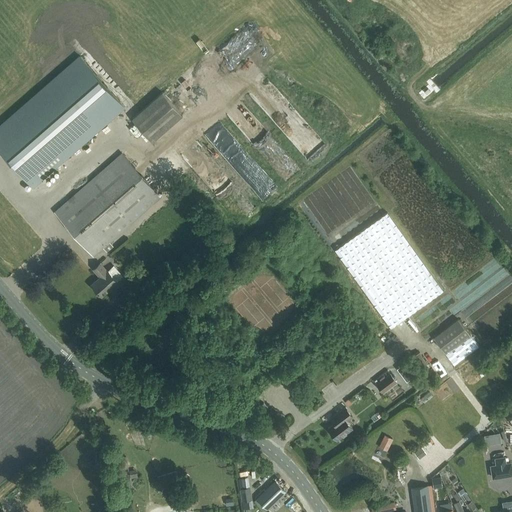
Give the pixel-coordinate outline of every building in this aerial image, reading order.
[(0,149),(33,187),(125,107),(81,56),(0,126),(0,149)] [(152,142),(182,115),(162,92),(132,119),(152,142)] [(118,234),(130,223),(160,197),(122,153),(55,212),(93,256),(103,247),(107,252),(113,246),(109,242),(118,234)] [(387,212),(335,250),(391,328),(401,320),(403,323),(399,326),(408,338),(418,330),(409,318),(406,321),(404,318),(443,290),(387,212)] [(114,290),(120,284),(107,270),(107,271),(100,263),(93,269),(100,277),(91,285),(101,296),(111,287),(114,290)] [(112,268),(120,280),(124,278),(116,265),(112,268)] [(458,319),(434,337),(446,354),(470,335),(458,319)] [(426,364),(419,352),(411,356),(419,368),(426,364)] [(397,368),(407,382),(413,377),(403,363),(397,368)] [(382,392),(396,381),(390,373),(376,384),(382,392)] [(334,423),(328,428),(337,439),(352,428),(347,421),(352,416),(345,407),(330,418),(334,423)] [(386,452),(392,440),(385,436),(378,448),(386,452)] [(381,453),(378,462),(385,465),(388,456),(381,453)] [(490,464),(492,478),(511,474),(511,468),(511,461),(505,462),(504,456),(495,457),(496,463),(490,464)] [(173,484),(174,486),(180,484),(176,471),(157,477),(161,488),(173,484)] [(442,486),(440,476),(431,477),(433,488),(442,486)] [(257,499),(267,509),(285,491),(275,481),(257,499)] [(471,494),(480,491),(477,484),(469,487),(471,494)] [(252,499),(250,487),(240,489),(242,501),(252,499)] [(411,493),(414,511),(431,511),(428,491),(411,493)] [(511,511),(511,500),(502,502),(503,511),(498,511),(511,511)] [(457,511),(461,511),(464,511),(460,501),(454,503),(457,511)] [(476,508),(472,501),(468,504),(472,511),(476,508)] [(395,503),(382,506),(383,511),(384,511),(396,509),(395,503)]
